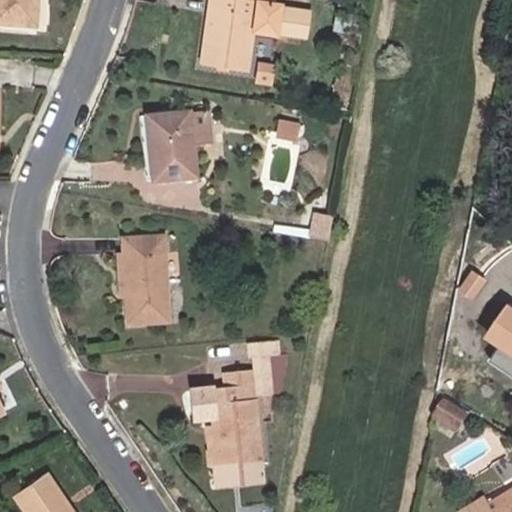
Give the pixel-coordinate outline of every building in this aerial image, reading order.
[(0,0),(0,30),(33,32),(33,24),(35,0),(0,0)] [(259,0),(256,0),(216,0),(215,10),(256,16),(259,0)] [(281,4),(259,0),(256,16),(254,30),(276,34),(276,31),(280,6),(281,4)] [(308,10),(280,6),(276,31),(304,36),(308,10)] [(254,30),(256,16),(215,10),(209,9),(200,64),(248,71),(254,30)] [(357,46),(360,33),(340,29),(338,41),(357,46)] [(270,81),(273,63),(258,60),(255,78),(270,81)] [(345,107),(354,65),(340,62),(331,104),(345,107)] [(189,112),(146,115),(152,180),(194,176),(191,143),(210,141),(206,110),(189,112)] [(318,235),(322,214),(309,212),(305,232),(318,235)] [(127,324),(169,321),(163,236),(121,238),(127,324)] [(511,304),(489,337),(502,346),(492,360),(511,373),(511,304)] [(279,350),(278,337),(246,340),(248,353),(259,352),(279,350)] [(279,350),(259,352),(262,389),(282,387),(288,349),(279,350)] [(253,371),(223,373),(225,387),(255,385),(253,371)] [(225,387),(187,391),(190,424),(208,422),(216,422),(219,450),(211,451),(212,464),(261,460),(255,385),(225,387)] [(456,424),(465,410),(444,397),(435,411),(456,424)] [(208,422),(211,451),(219,450),(216,422),(208,422)] [(214,484),(263,479),(261,460),(212,464),(214,484)] [(26,511),(70,511),(47,476),(16,496),(26,511)] [(494,511),(484,496),(458,511),(457,511),(511,511),(511,503),(498,511),(494,511)]
